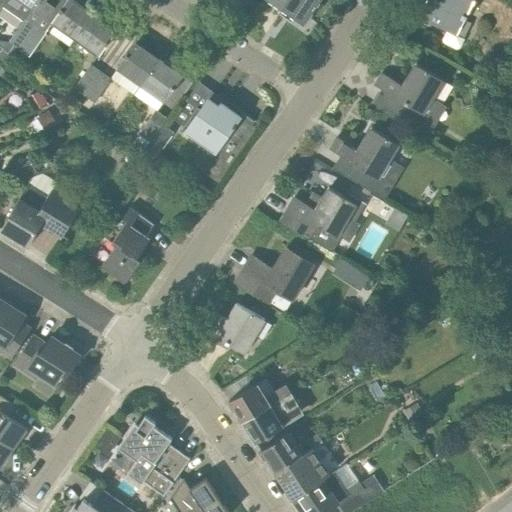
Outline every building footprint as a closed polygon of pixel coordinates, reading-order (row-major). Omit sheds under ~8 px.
[(20,0),(22,1),(33,8),(38,0),(20,0)] [(67,0),(52,22),(75,38),(93,13),(74,0),(67,0)] [(267,0),(281,9),(286,0),(267,0)] [(286,0),(281,9),(304,25),(321,0),(286,0)] [(457,34),(473,0),(437,0),(427,20),(457,34)] [(93,13),(75,38),(99,55),(116,29),(93,13)] [(0,59),(8,65),(19,49),(36,26),(26,19),(0,55),(0,59)] [(36,26),(19,49),(30,57),(47,33),(36,26)] [(118,68),(141,84),(159,59),(135,43),(118,68)] [(159,59),(141,84),(164,101),(182,75),(159,59)] [(431,99),(443,80),(417,63),(403,85),(382,72),(375,84),(382,89),(372,105),(422,136),(429,124),(434,127),(446,107),(431,99)] [(75,89),(86,97),(103,72),(92,65),(75,89)] [(103,72),(86,97),(96,103),(113,79),(103,72)] [(28,97),(35,109),(48,102),(40,90),(28,97)] [(201,109),(197,106),(183,127),(218,152),(225,141),(224,140),(240,116),(211,95),(201,109)] [(44,129),(56,122),(49,110),(37,117),(44,129)] [(140,135),(150,142),(162,124),(167,117),(157,111),(140,135)] [(162,124),(150,142),(145,149),(157,156),(173,132),(162,124)] [(405,137),(387,126),(387,127),(388,128),(384,135),(371,127),(359,149),(338,136),(330,149),(341,155),(332,169),(364,188),(365,187),(382,197),(386,166),(403,137),(404,138),(405,137)] [(84,151),(72,159),(79,170),(91,161),(84,151)] [(19,182),(37,172),(29,160),(12,170),(19,182)] [(48,196),(28,183),(1,229),(28,246),(41,225),(62,238),(80,207),(52,190),(48,196)] [(345,197),(329,187),(323,198),(314,193),(307,204),(295,197),(280,221),(332,252),(339,240),(336,238),(348,217),(355,221),(365,204),(366,205),(367,203),(348,192),(345,197)] [(124,283),(146,252),(142,249),(150,238),(147,235),(155,224),(130,207),(121,221),(125,224),(113,241),(116,244),(100,267),(124,283)] [(292,299),(313,265),(286,248),(273,270),(252,257),(244,269),(236,283),(275,307),(283,294),(292,299)] [(343,258),(338,266),(348,272),(352,264),(343,258)] [(435,294),(447,287),(438,274),(427,281),(435,294)] [(26,315),(2,300),(0,302),(0,351),(12,359),(31,329),(21,322),(26,315)] [(264,319),(237,302),(227,319),(215,311),(201,334),(225,348),(228,343),(244,352),(264,319)] [(47,344),(32,335),(14,365),(37,380),(40,375),(55,385),(66,368),(70,371),(80,355),(72,350),(73,349),(65,343),(64,344),(52,337),(47,344)] [(243,421),(291,391),(286,384),(275,390),(267,377),(230,400),(243,421)] [(243,421),(256,442),(289,422),(304,412),(301,408),(291,391),(243,421)] [(0,438),(14,448),(28,429),(4,412),(11,402),(0,395),(0,438)] [(409,421),(423,414),(417,403),(404,410),(409,421)] [(128,473),(142,482),(143,480),(164,494),(172,482),(173,483),(190,458),(169,443),(172,438),(154,425),(156,422),(146,415),(139,425),(136,422),(118,447),(137,460),(128,473)] [(274,471),(303,453),(298,445),(290,432),(261,450),(274,471)] [(307,440),(312,447),(322,440),(318,433),(307,440)] [(14,448),(0,438),(0,466),(1,467),(14,448)] [(295,501),(340,469),(322,440),(312,447),(303,453),(274,471),(295,501)] [(340,469),(295,501),(302,511),(323,511),(338,503),(344,511),(348,511),(383,490),(374,475),(361,484),(348,464),(340,469)] [(184,478),(170,499),(179,511),(229,511),(206,477),(191,488),(184,478)] [(135,511),(103,489),(93,504),(89,501),(82,502),(78,508),(76,506),(77,504),(76,503),(69,511),(135,511)]
